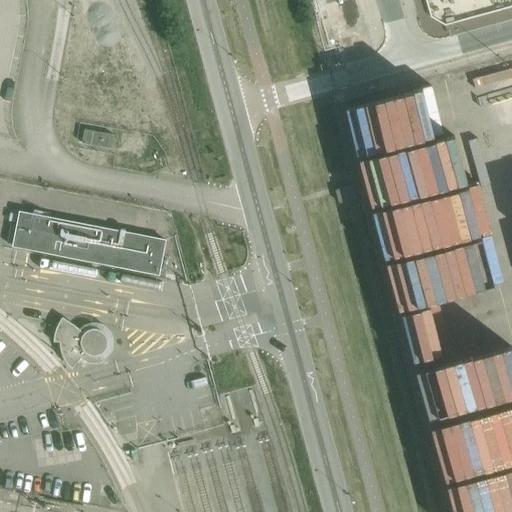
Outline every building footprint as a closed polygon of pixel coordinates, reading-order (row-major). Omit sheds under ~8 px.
[(113,136),(84,131),(81,144),(110,149),(113,136)] [(335,191),(336,195),(339,204),(356,200),(353,187),(335,191)] [(13,247),(159,276),(165,241),(21,211),(13,247)] [(107,348),(108,343),(107,339),(105,335),(101,331),(97,330),(92,330),(88,331),(84,334),(75,327),(62,318),(61,320),(59,323),(58,326),(56,328),(55,331),(55,334),(54,337),(54,340),(54,343),(60,343),(60,346),(60,350),(61,353),(62,356),(63,359),(65,362),(67,365),(69,367),(72,369),(80,360),(83,362),(86,363),(88,364),(90,364),(93,365),(95,365),(97,364),(100,364),(102,363),(104,362),(100,355),(104,352),(107,348)] [(489,502),(486,461),(451,463),(454,504),(489,502)]
